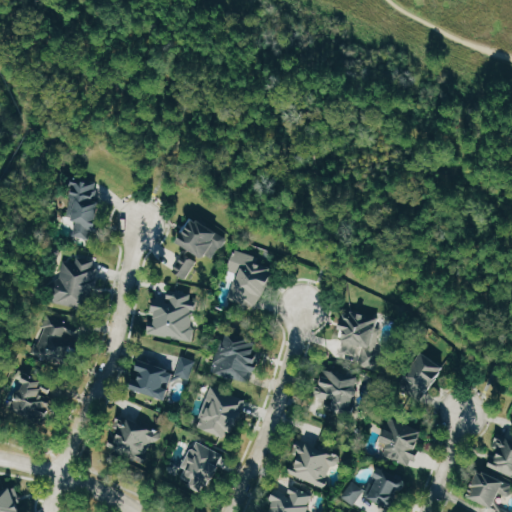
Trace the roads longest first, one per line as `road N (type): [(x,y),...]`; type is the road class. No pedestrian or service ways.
road 1 (residential): [(58,473),(113,353),(140,225)]
road 2 (residential): [(228,511),(267,435),(302,310)]
road 3 (tertiary): [(140,511),(108,490),(0,457)]
